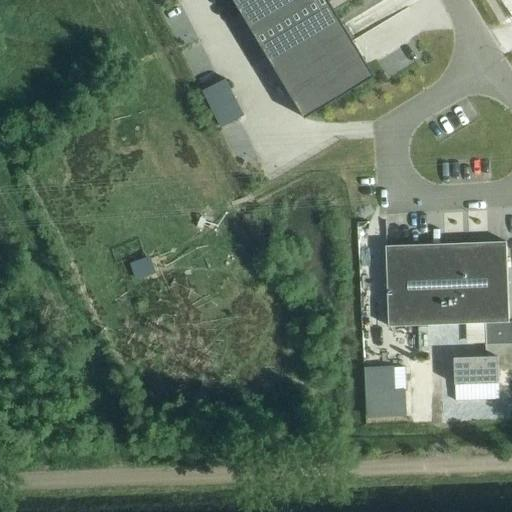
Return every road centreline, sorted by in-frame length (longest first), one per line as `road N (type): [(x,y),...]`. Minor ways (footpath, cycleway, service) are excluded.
road 1 (track): [(511,466),(0,486)]
road 2 (residential): [(511,194),(423,201),(407,198),(394,180),(395,127),(488,67)]
